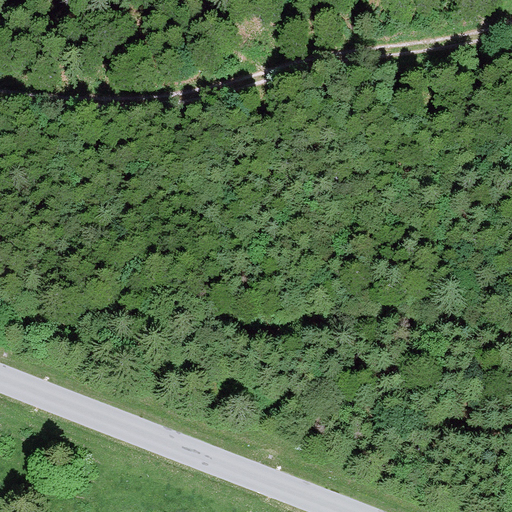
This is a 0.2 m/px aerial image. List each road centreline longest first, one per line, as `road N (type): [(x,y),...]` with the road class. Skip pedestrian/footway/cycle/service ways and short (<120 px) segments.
road 1 (track): [(0,94),(83,106),(164,102),(511,26)]
road 2 (tertiary): [(349,511),(0,376)]
